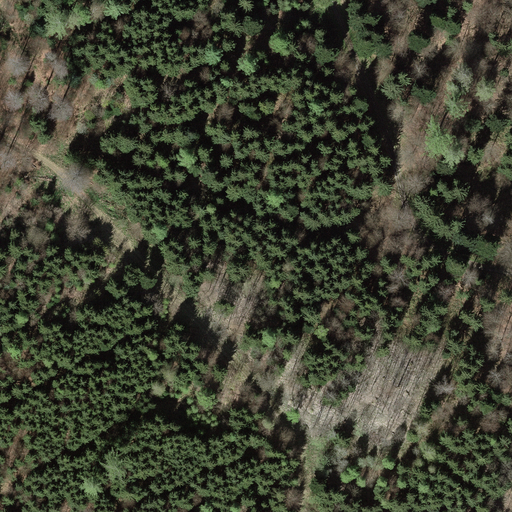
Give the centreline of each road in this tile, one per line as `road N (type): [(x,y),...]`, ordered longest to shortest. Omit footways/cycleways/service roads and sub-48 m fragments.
road 1 (track): [(298,511),(299,449),(263,384),(85,195),(0,133)]
road 2 (track): [(333,0),(412,216),(430,243),(511,275)]
